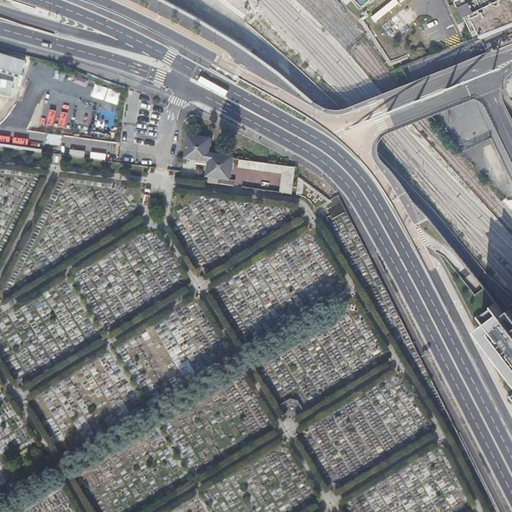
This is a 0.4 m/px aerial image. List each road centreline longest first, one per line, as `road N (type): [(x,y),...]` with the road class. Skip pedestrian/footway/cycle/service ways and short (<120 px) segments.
road 1 (primary): [(179,84),(288,139),(331,167),(356,197),(511,493)]
road 2 (primary): [(511,457),(353,168),(326,143),(183,64)]
road 3 (residential): [(0,133),(166,155),(179,84)]
road 4 (primary): [(0,28),(179,84)]
road 5 (residential): [(511,422),(427,259)]
road 6 (motorway): [(169,55),(0,9)]
road 7 (primary): [(228,66),(96,0)]
road 8 (primary): [(169,55),(42,0)]
road 9 (residential): [(427,259),(356,142)]
